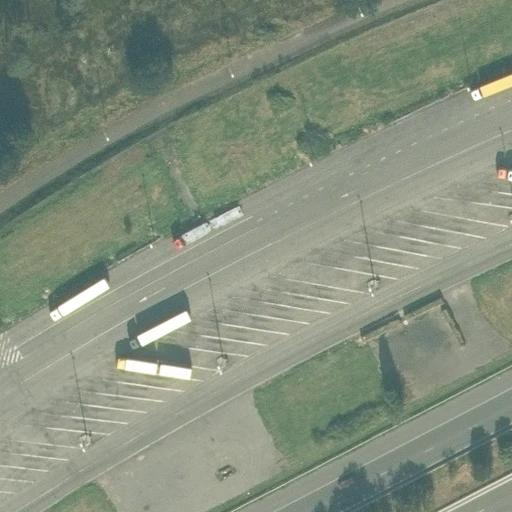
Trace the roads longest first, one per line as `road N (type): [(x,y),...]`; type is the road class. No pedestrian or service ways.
road 1 (unclassified): [(0,205),(116,133),(386,0)]
road 2 (motorway): [(511,400),(296,511)]
